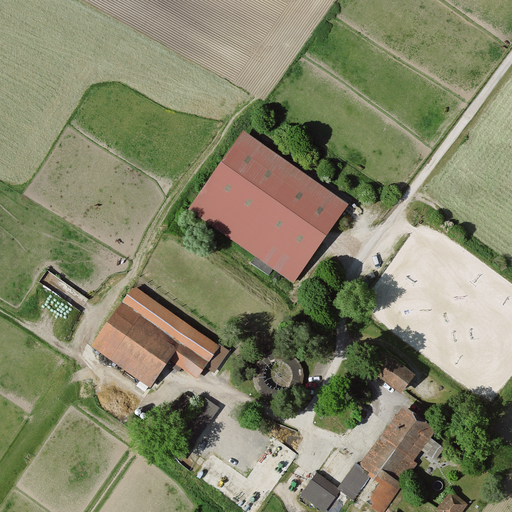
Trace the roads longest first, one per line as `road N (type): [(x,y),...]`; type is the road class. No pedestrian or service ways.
road 1 (track): [(300,511),(291,488),(308,444),(313,388),(340,354),(343,281),(511,56)]
road 2 (unknown): [(310,422),(254,403),(201,369)]
